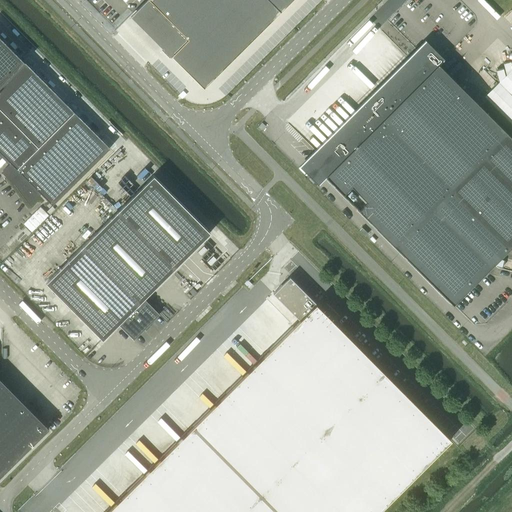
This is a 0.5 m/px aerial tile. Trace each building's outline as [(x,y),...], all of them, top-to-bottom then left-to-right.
[(145,0),(132,14),(198,80),(200,81),(201,81),(203,82),(204,82),(205,82),(207,81),(208,81),(209,80),(289,0),(145,0)] [(0,151),(11,163),(7,166),(12,172),(8,176),(13,182),(13,183),(30,204),(41,193),(52,204),(109,147),(24,62),(0,37),(0,151)] [(318,184),(326,176),(452,303),(511,243),(511,137),(438,64),(444,59),(425,39),(299,165),(318,184)] [(499,82),(484,97),(511,124),(511,68),(511,69),(510,61),(503,63),(506,75),(505,76),(503,68),(496,70),(499,82)] [(211,231),(154,175),(46,282),(103,339),(119,322),(135,338),(160,312),(145,297),(211,231)] [(299,319),(105,511),(377,511),(451,439),(291,278),(290,277),(282,284),(273,293),(299,319)] [(0,475),(49,428),(2,380),(2,371),(0,370),(0,475)]
